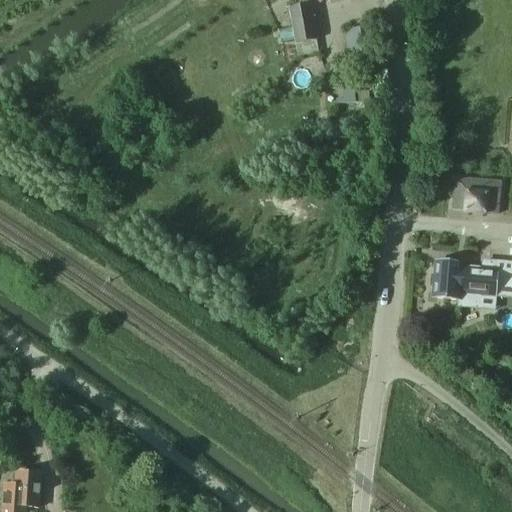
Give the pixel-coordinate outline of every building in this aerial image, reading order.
[(318,42),(311,5),(289,9),(296,46),(318,42)] [(373,50),(372,29),(347,31),(349,52),(373,50)] [(502,183),(455,179),(452,212),(463,213),(463,216),(488,219),(488,216),(499,217),(502,183)] [(463,269),(463,267),(437,265),(434,298),(458,301),(457,309),(479,311),(480,297),(511,299),(511,273),(497,272),(463,269)] [(17,474),(16,487),(5,487),(3,511),(25,511),(26,508),(39,509),(42,476),(17,474)]
